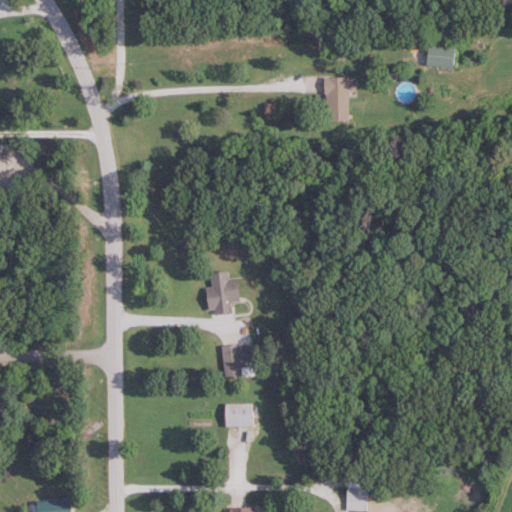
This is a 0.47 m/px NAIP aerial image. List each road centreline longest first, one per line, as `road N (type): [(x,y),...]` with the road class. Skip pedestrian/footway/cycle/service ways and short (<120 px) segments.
road 1 (residential): [(44,0),(78,59),(110,170),(113,511)]
road 2 (residential): [(97,110),(118,99),(118,0)]
